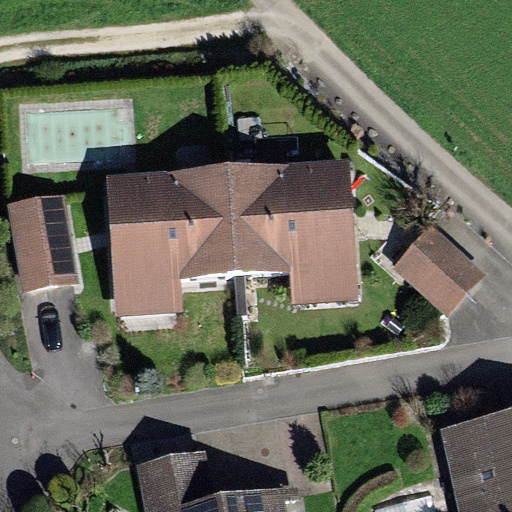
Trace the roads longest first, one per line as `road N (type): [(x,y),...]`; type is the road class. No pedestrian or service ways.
road 1 (track): [(0,56),(283,30),(257,0)]
road 2 (residential): [(283,30),(511,247)]
